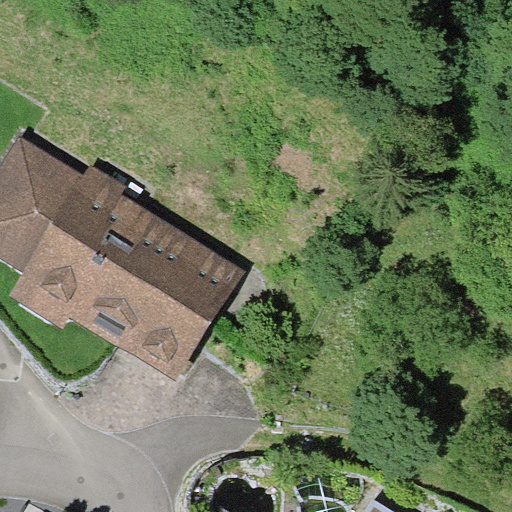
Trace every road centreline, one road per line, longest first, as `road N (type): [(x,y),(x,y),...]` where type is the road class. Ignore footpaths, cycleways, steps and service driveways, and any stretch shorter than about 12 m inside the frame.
road 1 (track): [(0,373),(103,488)]
road 2 (residential): [(0,473),(103,488),(124,511)]
